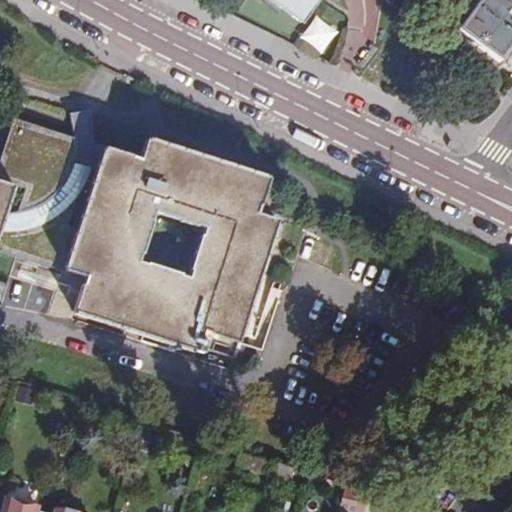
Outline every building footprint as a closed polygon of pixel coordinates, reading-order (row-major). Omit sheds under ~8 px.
[(271,0),(297,18),(309,0),(271,0)] [(511,0),(478,0),(456,31),(501,63),(511,46),(511,0)] [(415,13),(405,26),(419,35),(427,22),(415,13)] [(297,37),(320,53),(336,30),(313,15),(297,37)] [(199,348),(220,354),(225,338),(232,340),(234,340),(271,221),(252,216),(254,211),(257,211),(263,194),(259,192),(263,179),(156,147),(151,164),(113,153),(92,220),(3,193),(11,167),(0,163),(0,254),(58,271),(58,268),(78,274),(67,310),(198,351),(199,348)] [(225,338),(220,354),(227,357),(232,340),(225,338)] [(491,375),(482,389),(501,401),(510,387),(491,375)] [(15,387),(13,396),(43,405),(46,396),(15,387)] [(234,469),(269,479),(272,464),(238,454),(234,469)] [(272,464),(269,479),(289,484),(292,470),(272,464)] [(326,493),(342,497),(345,486),(329,481),(326,493)] [(339,510),(347,511),(355,511),(362,491),(345,486),(342,497),(339,510)] [(363,511),(369,493),(362,491),(355,511),(363,511)] [(424,510),(431,511),(445,511),(451,502),(429,496),(424,510)] [(5,503),(3,511),(37,511),(5,503)]
